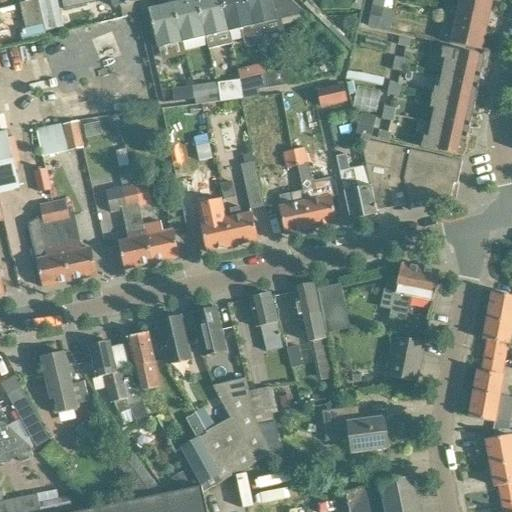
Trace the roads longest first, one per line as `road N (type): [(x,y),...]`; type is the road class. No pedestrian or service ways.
road 1 (residential): [(0,322),(478,222)]
road 2 (residential): [(448,511),(439,436),(478,222)]
road 3 (residential): [(511,72),(497,123),(511,191)]
